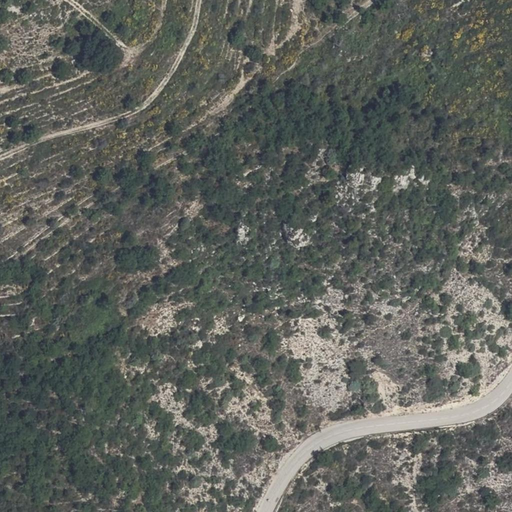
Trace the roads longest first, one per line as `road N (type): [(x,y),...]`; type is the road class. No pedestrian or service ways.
road 1 (secondary): [(264,511),(312,445),(372,426),(458,416),(483,407),(511,381)]
road 2 (track): [(200,0),(193,36),(145,104),(0,158)]
